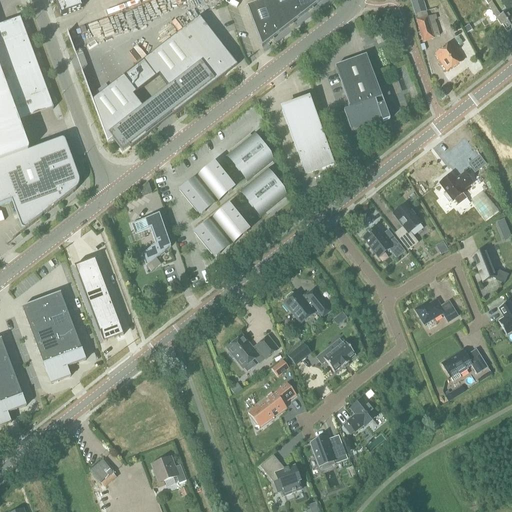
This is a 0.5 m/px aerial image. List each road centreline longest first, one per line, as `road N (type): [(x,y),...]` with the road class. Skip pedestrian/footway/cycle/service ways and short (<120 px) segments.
road 1 (unclassified): [(0,469),(322,217)]
road 2 (unclassified): [(111,196),(355,0)]
road 3 (unclassified): [(322,217),(511,68)]
road 4 (unclassified): [(36,0),(111,196)]
road 5 (unclassified): [(386,298),(402,344),(304,425)]
road 6 (unclassified): [(479,322),(453,258),(386,298)]
road 7 (unclassified): [(0,280),(111,196)]
